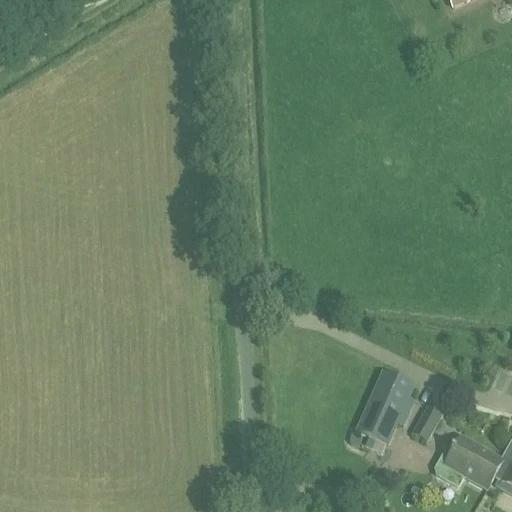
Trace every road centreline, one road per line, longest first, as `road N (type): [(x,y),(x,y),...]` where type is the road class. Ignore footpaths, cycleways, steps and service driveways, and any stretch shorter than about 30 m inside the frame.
road 1 (unclassified): [(250,511),(225,0)]
road 2 (track): [(137,0),(0,78)]
